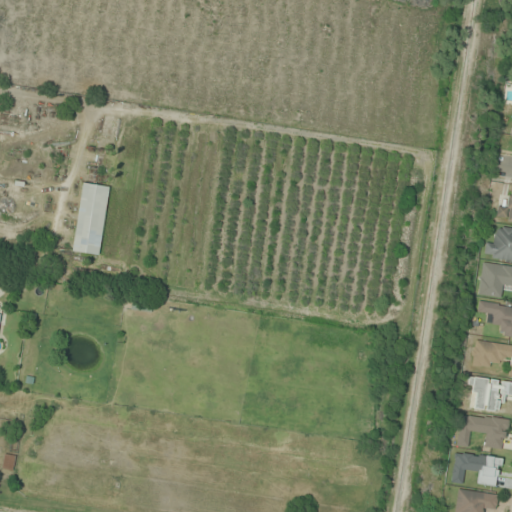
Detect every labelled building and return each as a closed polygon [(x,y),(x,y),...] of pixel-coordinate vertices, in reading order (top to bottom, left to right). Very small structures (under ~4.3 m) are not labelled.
[(109,186),(82,183),(72,253),(99,257),(109,186)] [(511,188),(508,204),(499,203),(496,220),(511,221),(511,188)] [(511,228),(498,227),(497,238),(487,236),(485,258),(511,260),(511,228)] [(511,337),(511,306),(479,302),(477,313),(493,315),(492,325),(498,326),(497,335),(511,337)] [(508,375),(511,375),(511,345),(474,340),(471,363),(509,368),(508,375)] [(468,409),(500,411),(501,394),(511,394),(511,391),(511,380),(470,378),(468,409)] [(456,446),(468,447),(470,436),(486,438),(484,450),(503,453),(508,419),(461,413),(456,446)] [(12,472),(15,456),(4,454),(1,470),(12,472)] [(483,511),(484,511),(483,511),(494,511),(497,495),(458,488),(453,511),(483,511)]
